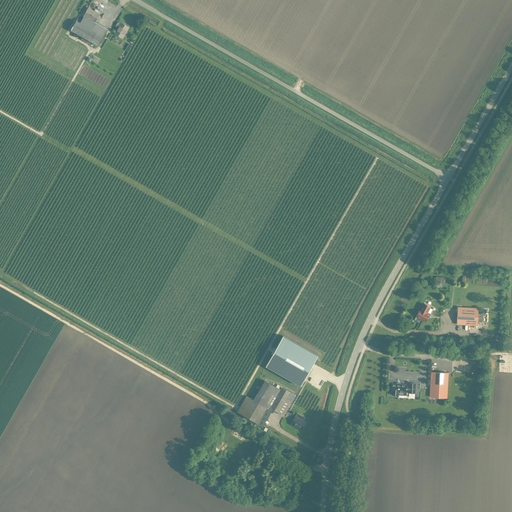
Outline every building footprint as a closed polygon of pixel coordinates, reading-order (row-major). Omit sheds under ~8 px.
[(83,16),(84,16),(95,23),(100,14),(88,8),(83,16)] [(98,46),(107,29),(95,23),(84,16),(81,21),(77,19),(71,30),(82,37),(81,40),(91,45),(92,43),(98,46)] [(128,27),(120,23),(119,23),(118,23),(117,23),(116,26),(116,27),(117,27),(117,28),(114,33),(122,38),(128,27)] [(430,314),(429,314),(427,313),(430,307),(431,307),(423,303),(424,304),(420,310),(420,309),(414,320),(419,323),(421,320),(426,322),(430,314)] [(477,325),(478,308),(457,307),(457,324),(477,325)] [(300,386),(318,356),(283,336),(265,366),(300,386)] [(447,398),(448,373),(431,372),(429,397),(447,398)] [(264,380),(253,400),(269,409),(270,408),(282,387),(277,385),(275,387),(264,380)] [(415,393),(415,384),(409,383),(409,386),(406,386),(406,385),(391,384),(391,392),(392,392),(392,395),(398,395),(398,392),(405,393),(405,392),(409,392),(409,393),(415,393)] [(270,408),(284,415),(295,395),(282,387),(270,408)] [(269,409),(253,400),(246,396),(237,412),(261,425),(269,409)] [(301,430),(306,422),(295,416),(291,424),(301,430)] [(206,454),(236,470),(247,447),(218,432),(206,454)] [(278,474),(277,464),(264,465),(265,474),(278,474)]
